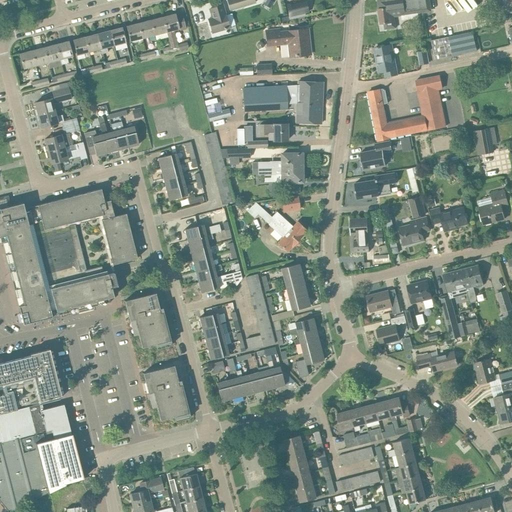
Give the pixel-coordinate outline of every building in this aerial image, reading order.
[(431,9),(429,0),(377,0),(378,3),(379,3),(380,9),(378,9),(380,24),(384,23),(385,29),(396,27),(394,16),(402,15),(402,13),(431,9)] [(468,21),(480,11),(478,9),(482,6),(477,0),(465,0),(457,7),(468,21)] [(294,15),(308,12),(306,2),(292,5),(294,15)] [(212,33),(222,30),(229,28),(223,5),(209,9),(212,18),(208,19),(212,33)] [(166,32),(170,47),(171,52),(180,50),(188,48),(187,42),(179,44),(178,44),(174,30),(186,27),(183,15),(176,17),(175,14),(163,17),(167,32),(166,32)] [(155,35),(166,32),(167,32),(163,17),(151,20),(155,35)] [(142,38),(155,35),(151,20),(138,23),(142,38)] [(138,23),(126,26),(130,41),(142,38),(138,23)] [(110,30),(114,45),(126,42),(122,27),(110,30)] [(511,27),(474,36),(477,51),(479,51),(478,48),(511,40),(511,27)] [(291,56),(299,56),(309,54),(308,45),(309,45),(308,29),(279,32),(279,29),(266,30),(267,45),(290,43),(291,56)] [(114,45),(110,30),(97,34),(101,49),(102,54),(107,53),(106,47),(114,45)] [(473,32),(449,37),(454,56),(477,51),(474,36),(473,32)] [(85,37),(89,52),(101,49),(97,34),(85,37)] [(76,55),(77,55),(78,60),(85,58),(84,53),(89,52),(85,37),(73,40),(76,55)] [(432,41),(436,60),(454,56),(449,37),(432,41)] [(72,56),(69,41),(56,44),(60,59),(61,59),(62,64),(68,63),(67,57),(72,56)] [(43,47),(47,62),(60,59),(56,44),(43,47)] [(378,48),(375,48),(379,72),(385,71),(386,77),(397,75),(392,45),(380,47),(380,46),(378,47),(378,48)] [(43,47),(32,50),(35,65),(47,62),(43,47)] [(19,53),(23,68),(35,65),(32,50),(19,53)] [(421,64),(429,63),(426,52),(419,53),(421,64)] [(117,60),(119,66),(131,63),(129,57),(125,58),(117,60)] [(105,63),(106,69),(119,66),(117,60),(105,63)] [(105,63),(93,66),(94,72),(106,69),(105,63)] [(81,64),(79,65),(82,75),(94,72),(93,66),(83,69),(81,64)] [(256,75),(271,74),(271,64),(256,65),(256,75)] [(239,76),(253,75),(252,67),(239,68),(239,76)] [(440,75),(416,80),(419,93),(420,93),(428,130),(446,127),(438,89),(443,88),(440,75)] [(321,124),(323,82),(297,81),(296,85),(243,88),(244,112),(286,109),(286,104),(295,104),(296,123),(311,123),(321,124)] [(70,94),(68,88),(52,92),(54,98),(70,94)] [(424,116),(387,124),(383,104),(388,103),(385,88),(368,92),(378,141),(390,138),(427,130),(424,116)] [(35,110),(36,115),(55,111),(51,98),(35,103),(36,109),(35,110)] [(141,107),(132,110),(134,119),(143,117),(141,107)] [(228,108),(208,114),(210,121),(230,116),(228,108)] [(55,111),(36,115),(38,121),(39,121),(41,127),(58,123),(60,122),(62,128),(77,124),(76,118),(64,121),(62,115),(56,116),(55,111)] [(118,112),(108,114),(111,124),(121,122),(120,117),(118,112)] [(470,117),(469,122),(477,125),(479,120),(470,117)] [(107,133),(105,122),(100,124),(102,134),(107,153),(117,150),(112,132),(107,133)] [(44,139),(46,146),(45,146),(46,152),(64,147),(72,145),(69,133),(79,130),(77,124),(62,128),(63,134),(44,139)] [(274,141),(277,141),(287,141),(287,124),(274,124),(274,125),(259,125),(259,135),(268,135),(268,132),(274,132),(274,141)] [(123,129),(128,147),(139,144),(134,126),(123,129)] [(497,144),(494,127),(473,131),(477,155),(494,152),(493,145),(497,144)] [(112,132),(117,150),(128,147),(123,129),(112,132)] [(84,133),(89,153),(95,151),(96,155),(107,153),(102,134),(97,136),(95,130),(84,133)] [(463,130),(457,132),(460,144),(466,143),(463,130)] [(205,141),(217,138),(216,132),(204,135),(205,141)] [(410,137),(401,138),(403,150),(412,149),(410,137)] [(219,143),(217,138),(205,141),(207,147),(219,143)] [(360,153),(363,169),(386,164),(383,152),(392,150),(390,139),(374,143),(376,149),(360,153)] [(46,152),(48,157),(49,157),(51,164),(80,156),(81,159),(87,158),(84,148),(82,142),(76,144),(78,149),(65,153),(64,147),(46,152)] [(184,144),(187,154),(189,153),(191,160),(195,159),(191,142),(184,144)] [(219,143),(207,147),(208,153),(220,149),(219,143)] [(208,153),(210,159),(222,155),(220,149),(208,153)] [(250,158),(250,149),(227,149),(227,158),(232,158),(234,158),(250,158)] [(158,158),(160,168),(179,164),(176,153),(158,158)] [(252,163),(252,169),(258,169),(302,168),(301,153),(281,154),(281,162),(252,163)] [(210,159),(211,164),(223,161),(223,160),(222,155),(210,159)] [(225,167),(223,161),(211,164),(213,170),(225,167)] [(160,168),(163,179),(181,174),(179,164),(160,168)] [(226,172),(225,167),(213,170),(214,176),(226,172)] [(413,168),(406,170),(413,193),(419,191),(416,180),(420,178),(417,167),(413,168)] [(258,169),(252,169),(252,174),(258,174),(258,175),(261,175),(261,181),(264,181),(264,182),(276,182),(292,182),(302,182),(302,168),(258,169)] [(228,178),(228,177),(226,172),(214,176),(216,182),(228,178)] [(376,180),(355,183),(357,199),(378,196),(377,186),(397,183),(395,173),(375,176),(376,180)] [(181,174),(163,179),(166,190),(184,185),(181,174)] [(229,184),(228,178),(216,182),(217,188),(229,184)] [(217,188),(219,193),(231,190),(229,184),(217,188)] [(166,190),(169,200),(187,195),(184,185),(166,190)] [(110,201),(109,195),(103,196),(101,189),(37,205),(24,208),(23,202),(3,208),(1,199),(0,199),(0,241),(2,241),(23,324),(52,317),(52,316),(57,315),(110,302),(109,297),(114,296),(111,287),(117,286),(116,283),(117,283),(114,272),(108,274),(108,273),(103,274),(101,266),(86,270),(74,222),(100,215),(112,264),(137,258),(126,213),(114,216),(110,201)] [(480,208),(481,215),(484,224),(504,219),(501,207),(508,205),(504,189),(491,193),(494,204),(480,208)] [(232,196),(231,190),(219,193),(220,199),(232,196)] [(234,202),(232,196),(220,199),(222,205),(234,202)] [(298,196),(281,198),(283,212),(300,210),(298,196)] [(408,200),(413,218),(425,215),(420,196),(408,200)] [(435,199),(427,201),(428,208),(436,206),(435,199)] [(247,211),(254,218),(258,215),(283,238),(278,243),(287,252),(291,247),(291,248),(297,241),(271,217),(270,215),(255,202),(247,211)] [(467,223),(463,208),(441,213),(440,207),(431,209),(434,224),(442,222),(444,229),(467,223)] [(276,211),(275,213),(271,217),(297,241),(304,234),(303,234),(307,230),(298,222),(293,227),(276,211)] [(411,224),(399,228),(404,245),(423,240),(422,233),(429,231),(425,217),(410,221),(411,224)] [(367,219),(350,220),(351,234),(357,233),(357,241),(354,241),(354,252),(369,251),(368,240),(367,240),(366,238),(364,238),(364,234),(368,233),(367,219)] [(203,224),(194,227),(184,229),(187,240),(205,235),(203,224)] [(219,224),(208,227),(210,234),(221,231),(219,224)] [(212,234),(205,235),(187,240),(190,250),(208,245),(207,240),(213,239),(212,234)] [(378,247),(379,253),(382,263),(391,260),(387,244),(378,247)] [(193,261),(211,256),(208,245),(190,250),(193,261)] [(211,256),(193,261),(195,271),(213,266),(211,256)] [(283,279),(302,274),(299,263),(281,268),(283,279)] [(195,271),(198,282),(216,277),(215,272),(222,270),(220,265),(214,267),(213,266),(195,271)] [(466,289),(475,287),(478,288),(482,287),(483,285),(483,282),(478,265),(461,269),(466,289)] [(466,289),(461,269),(443,274),(448,294),(450,298),(467,294),(466,289)] [(223,275),(216,277),(198,282),(201,292),(219,288),(217,281),(219,281),(223,282),(233,279),(236,287),(242,279),(240,271),(235,272),(223,276),(223,275)] [(247,282),(259,279),(257,273),(246,276),(247,282)] [(286,289),(304,285),(302,274),(283,279),(286,289)] [(249,288),(260,285),(259,279),(247,282),(249,288)] [(425,307),(433,305),(427,281),(407,286),(412,303),(424,300),(425,307)] [(250,294),(262,291),(260,285),(249,288),(250,294)] [(286,289),(289,300),(307,295),(304,285),(286,289)] [(506,324),(511,322),(511,309),(506,290),(497,293),(506,324)] [(252,300),(263,297),(262,291),(250,294),(252,300)] [(366,296),(370,312),(391,306),(393,315),(401,313),(397,300),(390,302),(388,291),(366,296)] [(141,347),(156,344),(170,340),(163,312),(160,312),(155,293),(124,301),(130,321),(134,319),(138,334),(141,347)] [(289,300),(291,311),(310,306),(307,295),(289,300)] [(252,300),(253,306),(265,303),(263,297),(252,300)] [(253,306),(255,311),(266,308),(265,303),(253,306)] [(442,308),(447,327),(450,339),(459,337),(456,325),(452,305),(442,308)] [(266,308),(255,311),(256,317),(268,314),(266,308)] [(413,309),(405,311),(409,329),(417,327),(413,309)] [(290,315),(289,311),(271,316),(275,327),(279,325),(277,319),(290,315)] [(202,329),(221,324),(218,312),(199,317),(202,329)] [(416,315),(419,324),(425,322),(422,313),(416,315)] [(258,323),(269,320),(268,314),(256,317),(258,323)] [(376,329),(380,345),(400,340),(396,325),(406,322),(404,316),(390,319),(392,325),(376,329)] [(290,335),(297,333),(315,328),(313,317),(303,320),(295,322),(296,328),(289,329),(290,335)] [(465,322),(458,323),(461,336),(468,334),(468,333),(480,331),(477,319),(465,322)] [(259,329),(271,326),(269,320),(258,323),(259,329)] [(202,329),(205,339),(224,334),(221,324),(202,329)] [(259,329),(260,335),(272,332),(271,326),(259,329)] [(294,345),(300,343),(318,339),(315,328),(297,333),(299,339),(293,340),(294,345)] [(251,337),(254,348),(275,343),(272,332),(260,335),(261,335),(251,337)] [(437,333),(428,335),(429,342),(437,340),(436,338),(438,338),(437,333)] [(207,349),(226,344),(224,334),(205,339),(207,349)] [(245,339),(248,350),(254,348),(251,337),(245,339)] [(300,343),(303,354),(321,349),(318,339),(300,343)] [(404,339),(401,346),(408,349),(412,343),(404,339)] [(229,355),(226,344),(207,349),(210,360),(229,355)] [(0,414),(42,404),(60,399),(59,396),(61,395),(49,349),(30,354),(0,362),(0,414)] [(295,362),(299,377),(308,375),(306,364),(323,360),(321,349),(303,354),(304,359),(295,362)] [(420,368),(432,365),(434,371),(457,365),(454,352),(430,358),(429,353),(417,357),(420,368)] [(474,363),(479,384),(495,379),(490,359),(474,363)] [(267,361),(268,366),(274,387),(284,385),(280,366),(274,368),(272,360),(267,361)] [(214,373),(225,370),(224,370),(225,370),(223,365),(222,361),(211,364),(214,373)] [(143,373),(148,392),(148,393),(153,392),(160,420),(188,413),(181,384),(179,385),(174,365),(143,373)] [(268,366),(258,368),(259,372),(263,390),(274,387),(268,366)] [(240,370),(236,371),(237,377),(238,377),(242,396),(253,393),(248,375),(242,376),(240,370)] [(511,371),(500,374),(502,384),(511,381),(511,371)] [(263,390),(259,372),(248,375),(253,393),(263,390)] [(238,377),(237,377),(227,380),(232,398),(242,396),(238,377)] [(232,398),(227,380),(216,383),(221,401),(232,398)] [(511,382),(502,385),(504,394),(494,397),(498,410),(511,406),(511,382)] [(394,430),(395,435),(408,432),(418,429),(415,419),(407,421),(409,426),(399,429),(395,416),(403,414),(404,417),(410,416),(406,403),(401,404),(399,397),(385,401),(390,417),(394,430)] [(385,401),(374,404),(378,420),(390,417),(385,401)] [(54,438),(71,434),(63,404),(43,409),(42,404),(0,414),(0,442),(51,430),(54,438)] [(366,423),(378,420),(374,404),(362,407),(366,423)] [(511,406),(498,410),(501,424),(511,420),(511,406)] [(354,426),(366,423),(362,407),(350,410),(354,426)] [(341,430),(351,427),(354,426),(350,410),(337,414),(341,430)] [(0,501),(8,511),(9,511),(10,511),(65,484),(65,483),(83,478),(82,477),(74,448),(75,448),(71,434),(54,438),(51,430),(0,442),(0,451),(0,452),(0,451),(0,501)] [(383,438),(395,435),(394,430),(382,433),(383,438)] [(375,440),(383,438),(382,433),(370,436),(371,442),(375,440)] [(287,453),(304,448),(300,436),(284,440),(287,453)] [(359,445),(371,442),(370,436),(358,439),(359,445)] [(347,448),(359,445),(358,439),(357,437),(344,440),(347,448)] [(389,457),(396,455),(413,451),(410,438),(393,442),(395,449),(387,451),(389,457)] [(369,459),(374,457),(371,446),(366,448),(369,459)] [(378,460),(383,459),(380,446),(375,447),(378,460)] [(287,453),(291,465),(307,460),(304,448),(287,453)] [(363,460),(369,459),(366,448),(361,449),(363,460)] [(355,451),(358,461),(363,460),(361,449),(355,451)] [(353,463),(358,461),(355,451),(350,452),(353,463)] [(400,467),(416,463),(413,451),(396,455),(400,467)] [(350,452),(344,454),(347,464),(353,463),(350,452)] [(344,454),(339,455),(342,466),(347,464),(344,454)] [(378,460),(381,472),(387,470),(383,459),(378,460)] [(294,477),(310,472),(307,460),(291,465),(294,477)] [(399,481),(420,475),(416,463),(400,467),(395,468),(399,481)] [(178,471),(182,490),(199,486),(196,473),(195,474),(193,467),(178,471)] [(381,472),(385,484),(390,483),(387,470),(381,472)] [(374,483),(381,481),(378,471),(372,472),(374,483)] [(294,477),(297,489),(313,484),(310,472),(294,477)] [(366,474),(369,485),(374,483),(372,472),(366,474)] [(360,475),(363,486),(369,485),(366,474),(360,475)] [(354,477),(357,488),(363,486),(360,475),(354,477)] [(402,493),(406,491),(423,487),(420,475),(399,481),(402,493)] [(351,489),(357,488),(354,477),(348,478),(351,489)] [(142,491),(130,494),(133,505),(150,501),(147,493),(163,489),(160,478),(150,481),(150,480),(140,483),(142,491)] [(348,478),(342,480),(345,491),(351,489),(348,478)] [(172,493),(177,491),(174,479),(169,481),(172,493)] [(342,480),(336,482),(339,492),(345,491),(342,480)] [(385,484),(388,496),(393,495),(390,483),(385,484)] [(300,502),(316,497),(313,484),(297,489),(300,502)] [(182,490),(186,502),(202,498),(199,486),(182,490)] [(406,491),(407,494),(410,504),(426,500),(423,487),(406,491)] [(180,504),(177,491),(172,493),(175,505),(180,504)] [(393,495),(388,496),(392,511),(397,511),(396,507),(393,495)] [(478,500),(481,511),(494,511),(491,497),(478,500)] [(202,498),(186,502),(188,511),(198,511),(205,510),(202,498)] [(466,503),(468,511),(481,511),(478,500),(466,503)] [(150,501),(133,505),(134,511),(155,511),(156,511),(155,511),(172,511),(171,507),(156,511),(155,509),(152,510),(150,501)] [(365,506),(366,511),(387,511),(385,502),(376,504),(377,508),(372,509),(370,505),(365,506)] [(455,511),(468,511),(466,503),(454,507),(455,511)]
